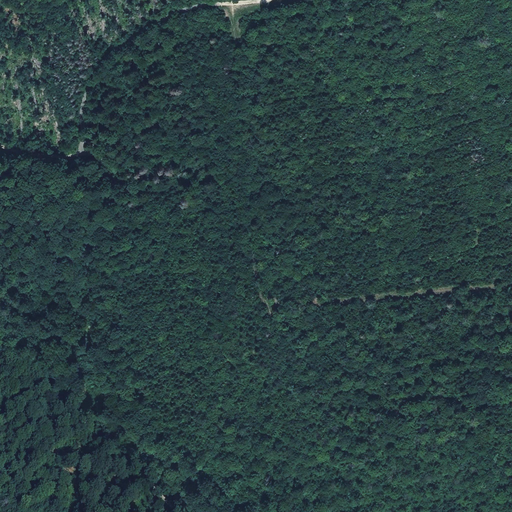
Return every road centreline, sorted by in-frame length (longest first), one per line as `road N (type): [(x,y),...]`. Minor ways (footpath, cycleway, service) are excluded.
road 1 (track): [(511,400),(356,390),(295,354),(267,304)]
road 2 (track): [(90,159),(79,124),(82,98),(108,59),(187,8),(234,4)]
road 3 (track): [(99,364),(91,278),(108,183),(90,159)]
road 4 (track): [(178,511),(120,439),(99,364)]
